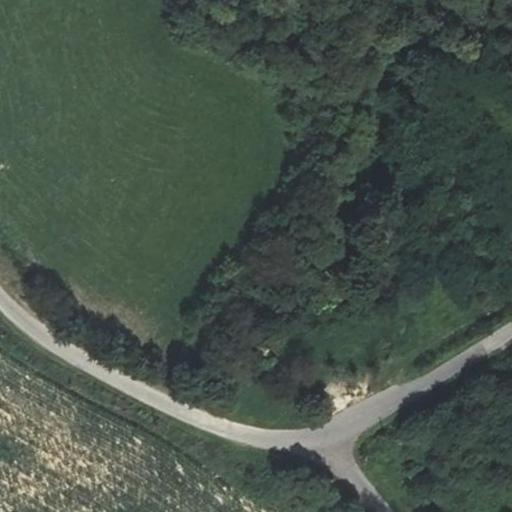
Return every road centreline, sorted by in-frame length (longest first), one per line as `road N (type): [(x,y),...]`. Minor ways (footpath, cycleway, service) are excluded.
road 1 (residential): [(316,438),(263,439),(164,405),(69,353),(0,298)]
road 2 (unclassified): [(511,329),(354,424),(316,438)]
